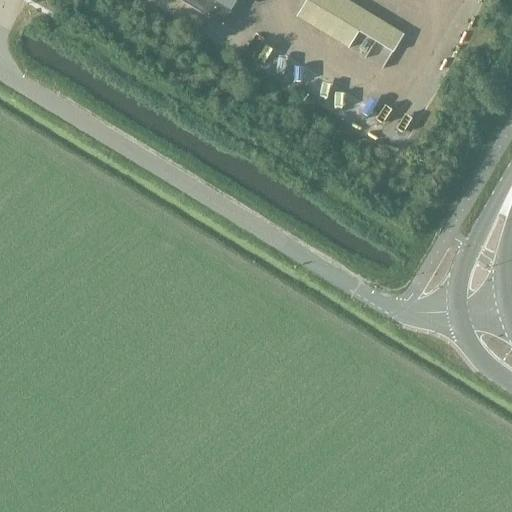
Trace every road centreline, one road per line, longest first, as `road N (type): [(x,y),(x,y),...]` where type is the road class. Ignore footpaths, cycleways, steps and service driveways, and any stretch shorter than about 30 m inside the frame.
road 1 (unclassified): [(0,73),(398,314),(475,311)]
road 2 (unclassified): [(475,311),(475,270),(511,195)]
